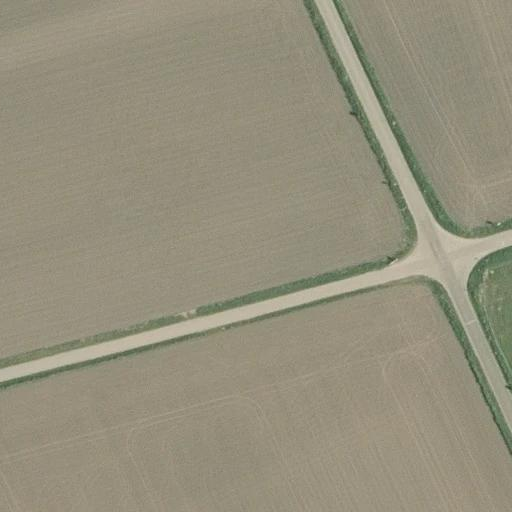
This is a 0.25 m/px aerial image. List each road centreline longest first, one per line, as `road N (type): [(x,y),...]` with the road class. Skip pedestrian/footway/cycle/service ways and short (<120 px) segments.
road 1 (unclassified): [(0,375),(440,259)]
road 2 (unclassified): [(440,259),(323,0)]
road 3 (unclassified): [(511,418),(440,259)]
